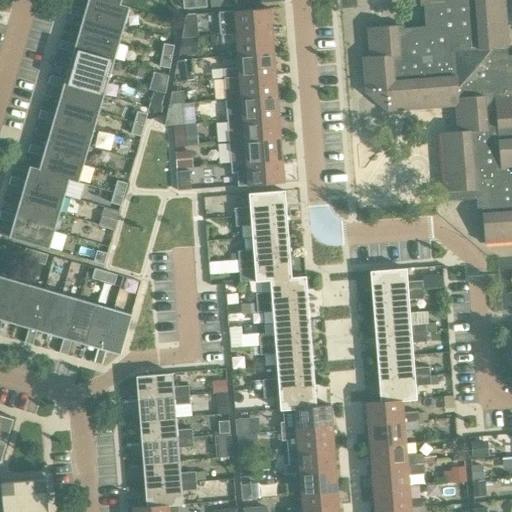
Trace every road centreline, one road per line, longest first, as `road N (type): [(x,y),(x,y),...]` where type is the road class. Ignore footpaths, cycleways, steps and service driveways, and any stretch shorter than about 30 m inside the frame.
road 1 (residential): [(511,399),(487,401),(476,267),(426,232),(322,233),(301,0)]
road 2 (residential): [(89,511),(83,399),(0,373)]
